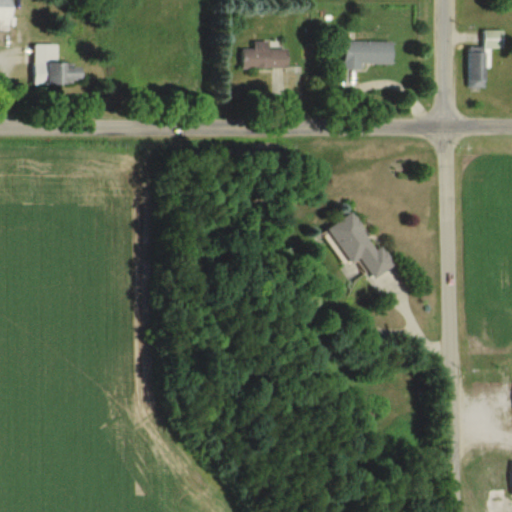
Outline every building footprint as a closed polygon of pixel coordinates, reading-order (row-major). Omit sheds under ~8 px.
[(360,64),(390,64),(390,40),(341,40),(341,69),(360,69),(360,64)] [(285,68),(285,48),(266,48),(266,41),(251,41),(251,48),(240,48),(240,68),(285,68)] [(77,84),(77,63),(55,63),(55,44),(31,44),(31,84),(77,84)] [(325,228),(347,264),(357,258),(370,278),(390,266),(378,246),(373,250),(349,213),(325,228)] [(493,360),(511,360),(511,351),(511,350),(511,334),(511,310),(492,310),(493,360)]
